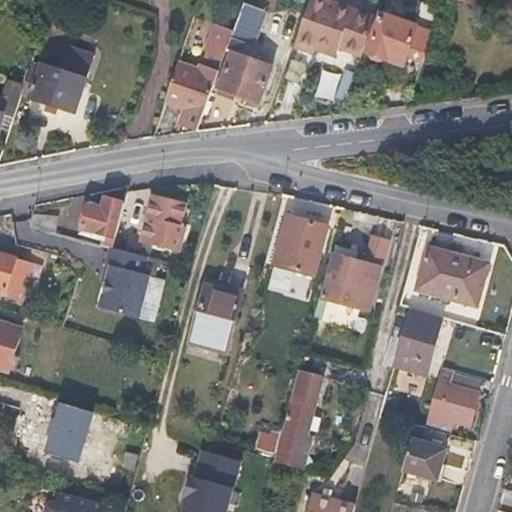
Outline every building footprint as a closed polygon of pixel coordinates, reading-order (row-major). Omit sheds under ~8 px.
[(252,0),(244,0),(227,50),(233,52),(220,87),(260,101),(272,67),(241,55),(244,45),(252,47),(265,10),(251,5),(252,0)] [(321,40),(341,47),(342,44),(363,52),(375,18),(334,3),(335,0),(312,0),(298,43),(318,50),(318,48),(321,40)] [(392,52),(423,63),(435,31),(382,12),(368,52),(390,60),(392,52)] [(215,23),(210,38),(228,45),(233,30),(215,23)] [(228,45),(210,38),(206,50),(208,51),(204,65),(201,64),(199,69),(179,62),(167,99),(186,105),(180,122),(198,129),(228,45)] [(341,47),(321,40),(318,48),(338,56),(341,47)] [(26,84),(24,91),(32,94),(32,96),(49,102),(61,106),(78,112),(94,64),(73,58),(69,71),(43,63),(40,72),(31,69),(26,84)] [(15,118),(24,91),(26,84),(12,79),(7,95),(0,92),(0,133),(6,115),(15,118)] [(59,112),(61,106),(49,102),(47,108),(59,112)] [(186,205),(156,198),(145,240),(180,250),(187,226),(181,225),(186,205)] [(90,206),(85,228),(100,232),(111,234),(109,246),(114,247),(117,248),(125,208),(105,203),(104,209),(90,206)] [(36,215),(34,226),(57,232),(60,221),(36,215)] [(289,215),(276,264),(315,275),(327,226),(289,215)] [(100,232),(85,228),(84,233),(99,237),(100,232)] [(335,255),(323,298),(367,310),(379,267),(382,268),(390,240),(373,236),(365,263),(335,255)] [(109,264),(113,266),(109,281),(102,307),(141,318),(152,275),(145,273),(150,256),(117,248),(114,247),(109,264)] [(430,250),(420,289),(477,306),(483,284),(477,282),(482,264),(430,250)] [(24,261),(0,253),(0,295),(12,299),(24,261)] [(113,266),(109,264),(105,280),(109,281),(113,266)] [(191,337),(228,347),(243,290),(225,285),(224,287),(206,282),(191,337)] [(442,317),(410,308),(395,365),(426,373),(442,317)] [(0,322),(0,364),(4,351),(14,354),(22,329),(0,322)] [(0,368),(9,371),(14,354),(4,351),(0,364),(0,368)] [(434,403),(427,428),(451,434),(455,421),(470,425),(479,394),(450,386),(455,371),(444,369),(434,403)] [(483,380),(455,371),(450,386),(479,394),(483,380)] [(427,428),(434,403),(387,391),(380,416),(419,426),(427,428)] [(300,432),(314,435),(322,400),(293,394),(275,462),(304,470),(310,449),(298,445),(300,432)] [(89,411),(58,402),(44,451),(75,460),(89,411)] [(422,443),(427,428),(419,426),(405,470),(438,480),(447,451),(422,443)] [(310,449),(314,435),(300,432),(298,445),(310,449)] [(231,511),(245,459),(203,448),(186,511),(231,511)] [(312,491),(305,511),(353,511),(356,504),(312,491)] [(108,511),(109,508),(61,494),(59,503),(57,503),(50,504),(47,511),(108,511)]
